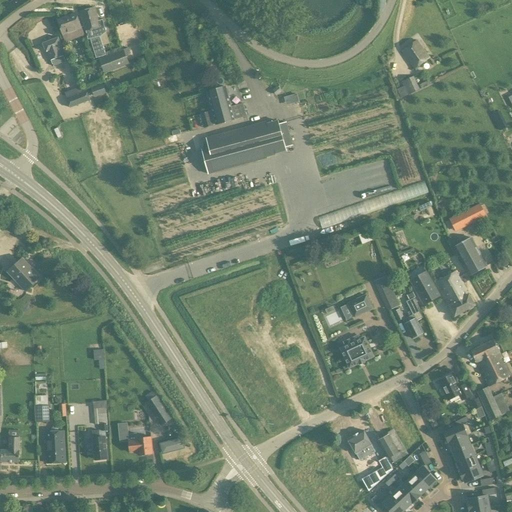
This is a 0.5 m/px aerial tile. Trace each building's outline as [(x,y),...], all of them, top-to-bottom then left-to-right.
[(98,21),(94,8),(80,12),(88,40),(90,39),(89,38),(100,35),(100,36),(106,32),(102,20),(98,21)] [(64,38),(81,31),(75,13),(57,20),(64,38)] [(100,35),(89,38),(90,39),(95,57),(105,55),(100,36),(100,35)] [(64,55),(58,38),(43,44),(49,61),(51,60),(53,66),(66,61),(63,56),(64,55)] [(429,58),(416,40),(401,51),(414,69),(429,58)] [(128,48),(122,51),(99,60),(104,72),(127,62),(125,57),(131,54),(128,48)] [(163,67),(152,70),(154,76),(165,73),(163,67)] [(419,89),(413,76),(400,82),(402,87),(396,90),(400,99),(419,89)] [(94,98),(106,94),(102,84),(91,88),(94,98)] [(225,87),(207,92),(212,112),(200,115),(204,128),(246,117),(242,104),(231,107),(225,87)] [(275,95),(281,91),(277,87),(272,91),(275,95)] [(89,101),(85,91),(66,98),(70,108),(89,101)] [(289,104),(300,100),(298,93),(286,96),(289,104)] [(206,139),(209,148),(202,150),(208,174),(285,153),(284,148),(292,146),(287,123),(278,125),(277,121),(206,139)] [(302,168),(296,169),(303,196),(309,194),(302,168)] [(269,171),(246,177),(250,190),(282,181),(280,175),(271,178),(269,171)] [(420,212),(431,207),(429,202),(418,207),(420,212)] [(455,231),(485,216),(479,204),(449,219),(455,231)] [(370,231),(359,235),(362,245),(373,240),(370,231)] [(456,237),(450,240),(453,247),(459,258),(469,276),(480,270),(482,271),(484,269),(485,267),(487,266),(471,237),(460,243),(456,237)] [(40,278),(22,258),(7,272),(25,292),(40,278)] [(210,272),(235,264),(233,259),(209,267),(210,272)] [(432,284),(427,276),(424,272),(409,280),(423,306),(439,297),(432,284)] [(455,272),(443,279),(437,282),(454,316),(473,306),(455,272)] [(239,285),(226,293),(231,301),(229,302),(236,314),(247,307),(247,306),(249,304),(239,285)] [(391,288),(383,291),(391,308),(399,305),(391,288)] [(348,304),(341,307),(347,320),(354,317),(354,318),(373,309),(366,294),(348,303),(348,304)] [(405,324),(404,324),(411,338),(422,333),(416,321),(422,318),(418,310),(420,309),(415,300),(414,298),(409,300),(406,302),(411,311),(407,312),(409,316),(408,317),(410,321),(405,324)] [(399,309),(392,312),(397,321),(404,318),(399,309)] [(285,328),(273,332),(279,351),(300,343),(293,326),(296,325),(293,316),(282,320),(285,328)] [(248,333),(230,343),(237,354),(244,349),(245,351),(256,345),(248,333)] [(349,367),(350,367),(358,363),(359,364),(364,362),(363,360),(372,356),(372,357),(373,356),(372,356),(364,338),(363,338),(341,348),(340,349),(341,349),(349,366),(349,367)] [(492,397),(488,387),(510,376),(493,340),(470,351),(487,387),(477,392),(490,420),(501,415),(510,411),(501,393),(492,397)] [(94,361),(104,360),(103,349),(93,350),(94,361)] [(319,354),(298,362),(303,376),(309,373),(310,376),(304,378),(313,401),(328,395),(320,372),(317,373),(316,371),(324,368),(319,354)] [(452,373),(437,381),(448,401),(462,393),(464,399),(471,395),(465,383),(459,386),(452,373)] [(264,379),(250,387),(262,407),(275,398),(264,379)] [(148,401),(155,396),(152,392),(145,396),(148,401)] [(148,401),(147,402),(152,410),(151,411),(161,426),(172,419),(156,396),(155,396),(148,401)] [(471,401),(475,409),(475,410),(482,406),(478,397),(471,401)] [(49,405),(36,405),(35,405),(36,422),(49,422),(49,405)] [(106,408),(93,409),(94,425),(101,424),(101,431),(105,431),(108,431),(107,424),(106,408)] [(457,427),(444,432),(448,443),(449,443),(449,442),(466,435),(466,436),(471,433),(467,423),(469,422),(467,417),(455,422),(457,427)] [(64,431),(58,432),(58,428),(56,427),(53,427),(51,429),(51,432),(45,432),(46,464),(65,463),(64,431)] [(18,431),(7,430),(7,450),(0,450),(0,462),(17,463),(18,431)] [(99,430),(92,431),(93,445),(92,445),(93,452),(95,452),(95,460),(106,459),(105,451),(106,451),(105,437),(99,438),(99,430)] [(363,430),(347,439),(360,460),(361,460),(362,462),(368,458),(367,457),(375,452),(363,430)] [(388,434),(377,440),(391,464),(408,454),(401,443),(394,446),(388,434)] [(470,445),(466,436),(466,435),(449,442),(449,443),(453,452),(470,445)] [(136,439),(129,439),(130,452),(138,451),(138,455),(151,454),(150,447),(151,446),(151,437),(136,438),(136,439)] [(182,448),(180,439),(161,444),(163,453),(182,448)] [(470,445),(453,452),(457,462),(474,455),(474,456),(477,455),(472,444),(470,445)] [(431,463),(425,451),(419,454),(425,466),(431,463)] [(461,472),(478,465),(474,456),(474,455),(457,462),(461,472)] [(382,468),(362,479),(369,491),(393,469),(386,457),(379,461),(382,468)] [(404,462),(399,466),(402,470),(407,465),(404,462)] [(483,476),(478,465),(461,472),(459,472),(462,479),(463,478),(465,483),(483,476)] [(423,466),(415,474),(422,481),(428,488),(436,480),(423,466)] [(390,479),(394,482),(398,478),(395,474),(390,479)] [(415,474),(407,481),(414,489),(420,495),(428,488),(422,481),(415,474)] [(493,478),(480,480),(481,486),(494,484),(493,478)] [(389,487),(394,482),(390,479),(385,483),(389,487)] [(407,481),(399,488),(406,496),(412,502),(412,503),(421,495),(420,495),(414,489),(407,481)] [(406,496),(399,488),(391,496),(404,510),(412,503),(412,502),(406,496)] [(469,504),(468,504),(469,511),(470,510),(489,507),(487,496),(496,494),(495,488),(482,490),(483,496),(468,499),(469,504)] [(376,495),(371,500),(381,510),(385,506),(390,511),(401,511),(404,510),(391,496),(383,503),(376,495)]
